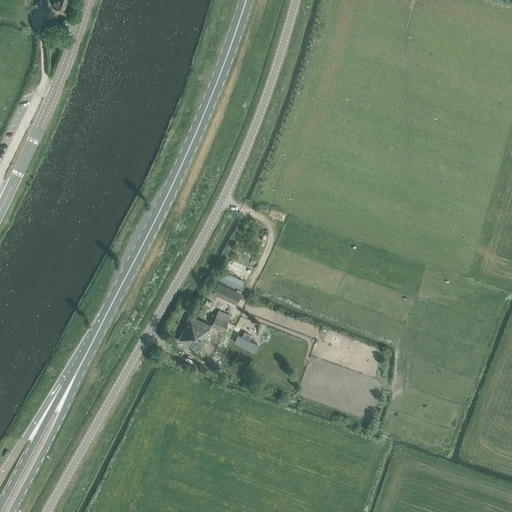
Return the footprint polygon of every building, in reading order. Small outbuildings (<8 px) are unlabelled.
[(54,0),(53,6),(69,11),(72,0),(54,0)] [(239,283),(222,275),(220,281),(236,288),(239,283)] [(215,291),(237,302),(241,294),(218,284),(215,291)] [(211,325),(223,332),(230,316),(218,311),(211,325)] [(209,333),(211,327),(211,326),(211,325),(190,316),(179,341),(201,351),(209,333)] [(259,345),(239,335),(235,342),(255,352),(259,345)]
